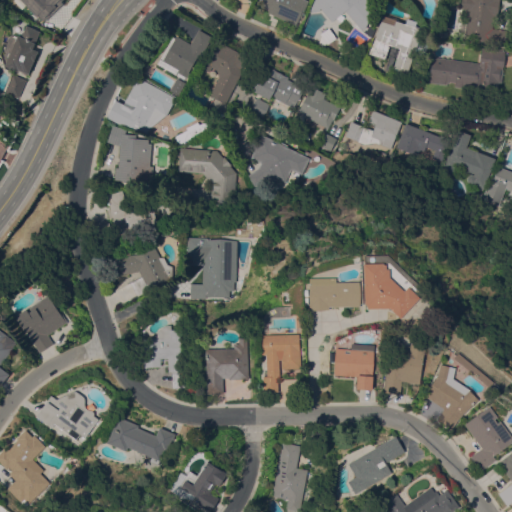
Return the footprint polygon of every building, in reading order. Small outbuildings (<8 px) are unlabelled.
[(12,0),(12,1),(50,19),(58,0),(12,0)] [(300,0),(307,3),(298,25),(259,7),(262,0),(300,0)] [(372,0),(374,9),(365,29),(347,8),(332,21),(321,8),(319,10),(309,11),(314,0),(372,0)] [(499,0),(497,16),(494,16),(492,28),(507,30),(505,45),(473,41),(474,35),(464,34),(467,9),(460,8),(461,0),(499,0)] [(368,53),(374,39),(379,26),(376,25),(379,13),(396,19),(396,20),(406,23),(407,18),(417,21),(415,26),(422,29),(419,38),(428,41),(423,57),(413,54),(407,73),(392,68),(399,47),(388,44),(387,45),(389,45),(384,59),(368,53)] [(17,35),(21,36),(26,25),(40,31),(35,43),(36,43),(33,49),(38,51),(28,75),(14,69),(14,70),(9,68),(9,67),(4,65),(17,35)] [(161,65),(164,60),(163,60),(176,36),(191,44),(199,29),(212,36),(204,51),(201,49),(189,72),(189,73),(187,77),(179,72),(177,74),(161,65)] [(212,67),(210,71),(201,66),(204,59),(205,59),(215,40),(238,51),(239,53),(242,51),(247,57),(250,62),(240,68),(240,75),(225,103),(210,95),(219,77),(217,69),(212,67)] [(428,82),(432,57),(480,63),(480,61),(478,61),(479,53),(481,54),(482,48),(506,51),(504,66),(503,66),(502,72),(503,72),(501,82),(496,82),(496,84),(478,82),(477,87),(463,85),(462,87),(455,86),(455,82),(449,81),(449,83),(447,82),(446,85),(428,82)] [(296,83),(295,84),(304,88),(294,107),(271,95),(269,99),(253,90),(258,81),(262,83),(270,66),(288,76),(288,78),(296,83)] [(18,98),(5,92),(13,74),(26,79),(18,98)] [(128,106),(131,101),(126,99),(138,77),(176,98),(167,114),(150,127),(146,135),(135,129),(134,131),(106,116),(116,99),(117,100),(128,106)] [(340,107),(333,120),(333,119),(328,128),(306,116),(300,127),(291,123),(298,109),(299,109),(312,86),(326,93),(323,98),(340,107)] [(269,104),(263,116),(251,110),(257,97),(269,104)] [(345,135),(347,130),(348,130),(350,127),(349,127),(351,121),(373,130),(375,125),(368,122),(373,109),(402,122),(391,148),(376,142),(364,144),(345,135)] [(198,121),(199,124),(207,120),(211,127),(179,143),(176,136),(188,130),(186,127),(198,121)] [(278,129),(277,130),(274,138),(262,132),(266,123),(270,125),(278,129)] [(405,123),(449,139),(441,161),(432,158),(435,150),(425,146),(424,151),(420,149),(418,155),(396,147),(405,123)] [(149,165),(153,166),(151,183),(114,179),(116,167),(118,167),(120,145),(107,141),(113,125),(127,129),(125,133),(136,134),(135,138),(149,139),(148,143),(152,143),(149,165)] [(495,158),(484,188),(469,182),(467,181),(467,179),(467,177),(468,176),(469,175),(472,174),(474,175),(475,173),(458,166),(454,175),(442,170),(458,130),(471,135),(466,147),(495,158)] [(330,150),(319,145),(325,132),(336,138),(330,150)] [(301,174),(291,169),(284,181),(277,178),(273,185),(262,180),(254,186),(246,176),(258,167),(261,162),(251,157),(262,134),(309,158),(301,174)] [(234,204),(210,203),(211,184),(202,172),(179,170),(181,147),(217,150),(223,157),(224,156),(231,164),(230,165),(236,172),(234,204)] [(511,203),(509,202),(511,194),(511,191),(505,188),(498,206),(483,200),(497,165),(511,171),(511,203)] [(122,190),(127,210),(151,203),(157,223),(124,232),(124,233),(118,235),(113,216),(109,217),(107,209),(110,208),(106,194),(122,190)] [(111,235),(99,238),(96,225),(108,222),(111,235)] [(236,297),(202,296),(203,255),(187,254),(188,237),(207,237),(207,239),(237,240),(236,297)] [(130,282),(142,276),(139,271),(112,275),(109,258),(140,253),(154,246),(159,257),(163,257),(167,264),(172,266),(172,270),(168,279),(137,295),(130,282)] [(405,290),(409,286),(421,298),(401,318),(391,308),(368,308),(368,304),(365,304),(365,263),(384,263),(384,264),(387,264),(387,269),(391,269),(391,277),(405,290)] [(337,277),(337,282),(360,281),(361,306),(330,306),(330,309),(311,309),(310,277),(337,277)] [(57,308),(58,307),(67,321),(48,334),(54,343),(40,352),(31,338),(32,338),(26,329),(25,330),(16,316),(49,295),(57,308)] [(145,367),(144,338),(157,337),(158,330),(167,324),(171,324),(171,329),(182,329),(184,372),(188,372),(188,387),(172,387),(171,371),(168,371),(168,366),(167,357),(160,357),(160,366),(145,367)] [(0,328),(17,342),(13,346),(14,347),(0,364),(0,366),(9,374),(0,384),(0,328)] [(229,379),(229,377),(222,378),(223,393),(207,393),(206,349),(234,348),(234,343),(239,343),(239,332),(248,332),(248,336),(247,336),(249,378),(229,379)] [(281,359),(279,359),(280,370),(280,377),(278,377),(278,391),(264,392),(263,376),(267,376),(266,354),(263,354),(262,335),(299,333),(301,369),(282,370),(281,359)] [(375,345),(372,389),(357,388),(358,376),(335,374),(336,348),(352,349),(352,343),(375,345)] [(400,394),(384,392),(386,375),(385,375),(389,348),(400,350),(400,348),(410,349),(411,344),(426,346),(425,354),(424,353),(420,383),(402,381),(400,394)] [(441,364),(456,367),(454,378),(471,390),(479,399),(462,415),(463,415),(452,429),(437,419),(444,408),(425,396),(438,375),(441,364)] [(98,418),(84,437),(79,434),(76,439),(54,423),(51,427),(36,416),(51,395),(56,399),(73,391),(74,391),(76,390),(77,391),(84,396),(85,397),(85,399),(85,404),(85,406),(86,407),(87,408),(89,409),(91,409),(93,410),(94,412),(94,414),(94,415),(98,418)] [(498,416),(495,418),(498,423),(501,421),(511,435),(511,442),(494,456),(496,459),(481,471),(470,457),(482,448),(465,424),(490,406),(498,416)] [(107,442),(115,424),(114,423),(117,416),(139,425),(138,427),(156,435),(159,427),(175,434),(172,439),(167,450),(164,449),(158,464),(150,461),(151,457),(127,447),(126,450),(107,442)] [(5,452),(18,439),(17,438),(26,429),(32,436),(34,434),(45,446),(37,454),(38,456),(35,459),(33,458),(53,479),(45,486),(48,489),(33,503),(30,501),(28,503),(23,498),(20,502),(7,488),(15,480),(9,473),(12,470),(9,466),(6,469),(0,463),(0,453),(4,450),(5,452)] [(66,436),(61,441),(53,434),(57,429),(66,436)] [(395,435),(405,451),(386,463),(391,472),(355,494),(348,481),(356,476),(349,463),(395,435)] [(296,468),(307,470),(299,511),(294,511),(284,510),(286,500),(272,497),(282,442),(301,445),(296,468)] [(511,452),(511,502),(507,506),(498,492),(511,481),(511,479),(499,462),(511,452)] [(170,489),(181,471),(187,475),(190,471),(197,475),(207,461),(227,474),(219,486),(215,483),(208,494),(217,500),(210,511),(198,504),(201,500),(179,486),(175,492),(170,489)] [(431,486),(434,491),(436,490),(439,495),(447,489),(459,506),(451,511),(390,511),(384,503),(397,494),(405,505),(431,486)]
